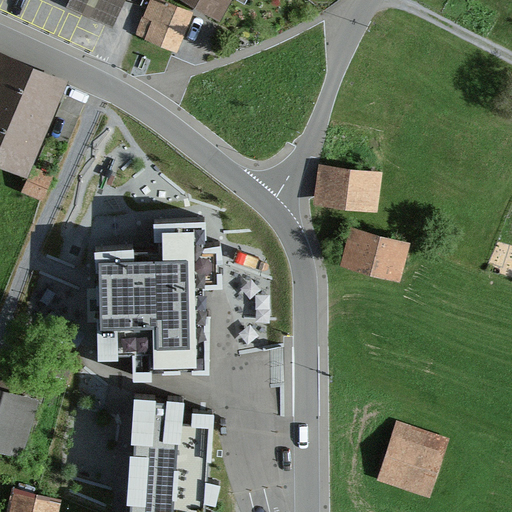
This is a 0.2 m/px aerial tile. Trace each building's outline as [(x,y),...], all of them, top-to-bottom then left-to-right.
[(138,30),(174,44),(187,13),(157,0),(155,0),(147,20),(143,18),(138,30)] [(198,0),(217,11),(223,0),(198,0)] [(113,22),(102,54),(122,61),(133,29),(113,22)] [(7,61),(0,78),(0,154),(18,162),(53,81),(7,61)] [(270,131),(263,155),(279,159),(286,135),(270,131)] [(319,166),(314,197),(346,201),(349,171),(319,166)] [(34,169),(25,189),(41,197),(50,176),(34,169)] [(376,205),(381,175),(349,171),(346,201),(376,205)] [(202,224),(157,225),(157,252),(100,253),(102,353),(129,352),(129,385),(157,384),(156,368),(206,367),(204,282),(218,282),(217,249),(202,249),(202,224)] [(359,233),(352,260),(391,270),(398,244),(359,233)] [(0,375),(0,440),(10,444),(23,401),(0,394),(5,378),(0,375)] [(184,399),(134,396),(127,511),(204,511),(210,419),(183,418),(184,399)] [(385,466),(426,480),(440,436),(399,423),(385,466)] [(17,490),(10,511),(31,511),(36,496),(17,490)] [(52,511),(55,502),(36,496),(31,511),(52,511)]
